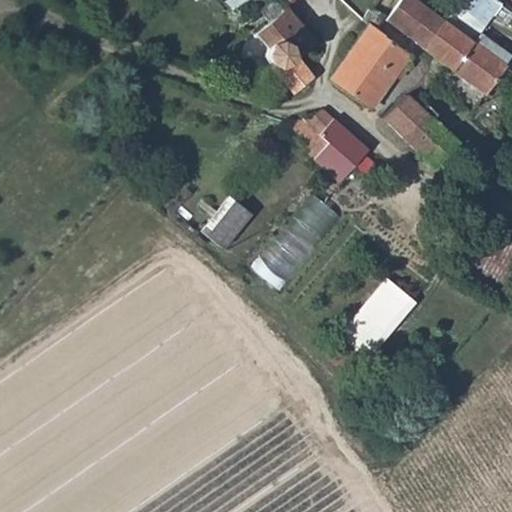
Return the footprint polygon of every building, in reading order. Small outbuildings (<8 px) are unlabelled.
[(223,0),(221,2),(236,20),(259,0),(223,0)] [(394,29),(414,43),(425,52),(448,22),(415,0),(372,0),(369,5),(372,8),(397,25),(394,29)] [(292,89),(300,84),(311,74),(297,54),(314,41),(285,6),(255,31),(272,52),(266,57),(292,89)] [(408,51),(372,22),(349,52),(331,76),(368,106),(408,51)] [(504,61),(448,22),(425,52),(482,91),(504,61)] [(504,61),(482,91),(494,100),(511,73),(511,51),(504,61)] [(404,90),(380,115),(402,133),(426,110),(404,90)] [(324,147),(329,154),(335,150),(358,176),(367,170),(371,173),(379,166),(320,108),(306,119),(317,132),(311,136),(316,144),(324,139),(328,144),(324,147)] [(402,133),(433,162),(456,138),(426,110),(402,133)] [(221,243),(248,209),(229,193),(202,228),(221,243)] [(270,286),(332,211),(312,194),(250,269),(270,286)] [(473,233),(456,275),(492,289),(509,247),(473,233)] [(373,343),(408,295),(381,276),(347,324),(373,343)]
